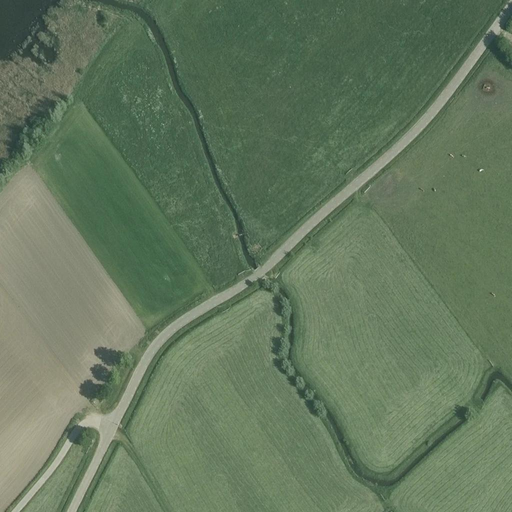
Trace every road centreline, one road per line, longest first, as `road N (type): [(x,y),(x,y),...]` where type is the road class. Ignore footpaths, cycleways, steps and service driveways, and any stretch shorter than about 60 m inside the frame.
road 1 (unclassified): [(112,426),(163,334),(263,270),(407,140),(511,8)]
road 2 (unclassified): [(15,511),(79,426),(112,426)]
